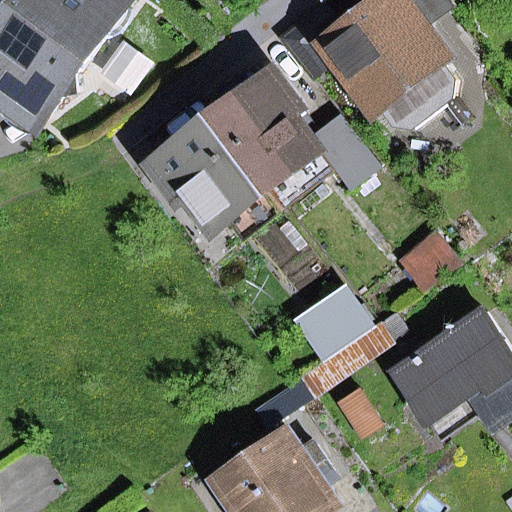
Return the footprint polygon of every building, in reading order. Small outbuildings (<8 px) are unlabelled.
[(0,91),(11,90),(51,118),(67,96),(83,93),(81,76),(136,0),(135,0),(26,0),(0,37),(0,91)] [(458,99),(460,82),(424,33),(398,0),(397,0),(377,15),(370,5),(355,16),(363,26),(339,44),(400,126),(418,129),(458,99)] [(398,0),(424,33),(457,9),(449,0),(398,0)] [(324,6),(283,39),(314,78),(333,63),(320,46),(342,29),(324,6)] [(308,109),(281,74),(220,121),(273,191),(284,182),(324,152),(314,139),(297,117),(308,109)] [(51,118),(11,90),(12,98),(3,111),(27,133),(38,136),(51,118)] [(344,116),(314,139),(324,152),(338,169),(353,190),(383,166),(344,116)] [(193,194),(222,230),(233,221),(267,195),(273,191),(220,121),(157,169),(183,202),(193,194)] [(284,182),(298,200),(338,169),(324,152),(284,182)] [(233,221),(248,241),(282,214),(267,195),(233,221)] [(441,238),(404,264),(425,293),(464,265),(441,238)] [(511,413),(511,347),(489,313),(401,374),(440,431),(497,392),(511,413)] [(398,315),(343,353),(355,372),(411,334),(398,315)] [(343,317),(329,328),(342,344),(356,332),(343,317)] [(317,398),(355,372),(343,353),(304,379),(317,398)] [(317,398),(304,379),(261,414),(272,429),(317,398)] [(503,429),(511,423),(511,413),(497,392),(440,431),(448,443),(492,412),(503,429)] [(323,511),(339,502),(316,469),(329,460),(318,444),(305,452),(293,434),(223,482),(243,511),(323,511)]
